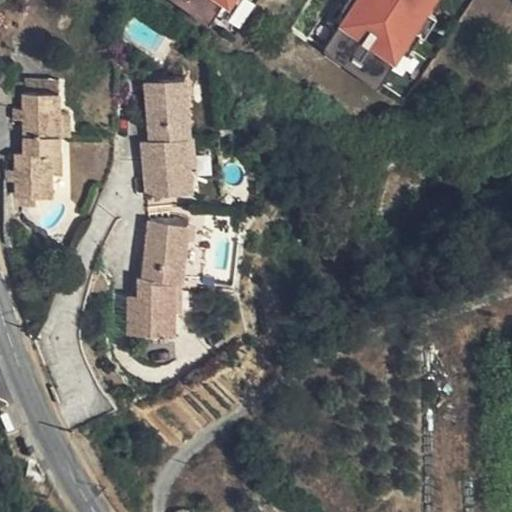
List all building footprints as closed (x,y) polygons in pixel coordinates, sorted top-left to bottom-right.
[(227,0),(236,5),(238,0),(178,0),(213,22),(226,0),(227,0)] [(357,0),(328,52),(389,86),(437,0),(357,0)] [(27,68),(26,88),(43,86),(42,69),(27,68)] [(162,91),(143,92),(147,142),(186,139),(190,139),(185,79),(162,81),(162,91)] [(142,82),(143,92),(162,91),(162,81),(142,82)] [(27,102),(27,114),(28,133),(57,132),(63,132),(73,131),(72,112),(62,111),(61,86),(43,86),(26,88),(27,102)] [(18,114),(27,114),(27,102),(17,103),(18,114)] [(57,147),(57,132),(28,133),(29,149),(19,149),(19,167),(21,180),(21,195),(41,194),(57,193),(56,173),(64,172),(63,147),(57,147)] [(139,143),(140,159),(150,159),(152,174),(142,175),(144,199),(189,196),(186,139),(147,142),(139,143)] [(140,159),(142,175),(152,174),(150,159),(140,159)] [(10,179),(21,180),(19,167),(10,167),(10,179)] [(41,212),(41,194),(21,195),(22,213),(41,212)] [(159,215),(158,221),(173,226),(175,218),(159,215)] [(173,226),(158,221),(148,271),(180,278),(185,280),(197,223),(175,218),(173,226)] [(139,307),(132,305),(130,328),(176,331),(180,278),(148,271),(145,271),(143,291),(141,291),(139,307)] [(133,290),(132,305),(139,307),(141,291),(133,290)] [(327,386),(341,416),(371,401),(355,371),(327,386)]
